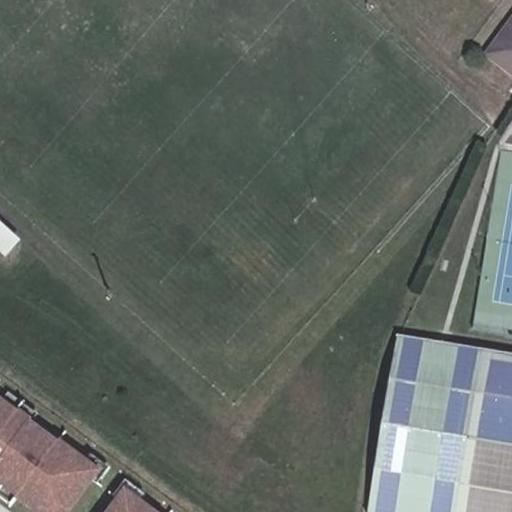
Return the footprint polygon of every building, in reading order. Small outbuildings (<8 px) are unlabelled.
[(511,18),(486,54),(511,73),(511,18)] [(19,242),(0,224),(0,249),(7,256),(19,242)] [(455,511),(483,349),(396,335),(366,511),(455,511)] [(511,511),(511,354),(483,349),(455,511),(511,511)] [(0,486),(33,511),(78,511),(108,474),(0,392),(0,486)] [(157,511),(127,489),(109,511),(157,511)]
